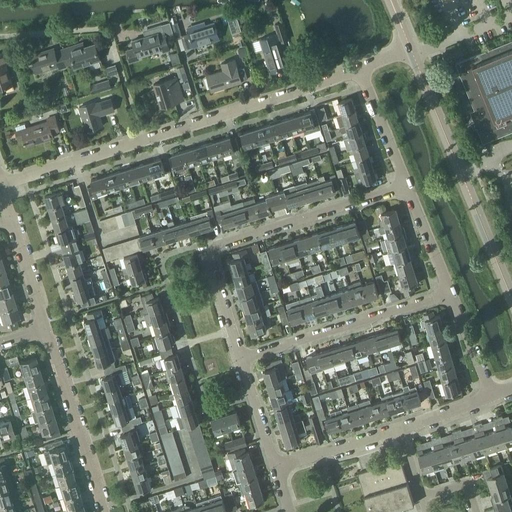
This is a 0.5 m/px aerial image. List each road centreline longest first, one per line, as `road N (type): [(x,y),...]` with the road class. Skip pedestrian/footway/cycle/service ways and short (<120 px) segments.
road 1 (residential): [(1,184),(360,70)]
road 2 (residential): [(240,359),(211,269),(215,245),(406,185)]
road 3 (residential): [(511,297),(411,50)]
road 4 (unknown): [(0,37),(101,25),(142,140)]
road 5 (residential): [(448,290),(240,359)]
road 6 (residential): [(102,506),(44,330)]
road 7 (residential): [(102,506),(195,477),(180,430)]
road 8 (residential): [(276,470),(398,432)]
road 9 (residential): [(406,185),(360,70)]
road 10 (residential): [(44,330),(9,212)]
